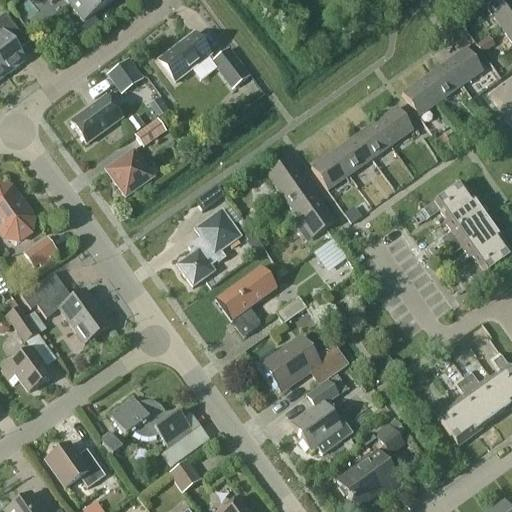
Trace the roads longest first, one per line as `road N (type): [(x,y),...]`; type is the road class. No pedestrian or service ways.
road 1 (residential): [(162,337),(9,125)]
road 2 (residential): [(289,511),(162,337)]
road 3 (residential): [(0,453),(162,337)]
road 4 (residential): [(9,125),(161,0)]
